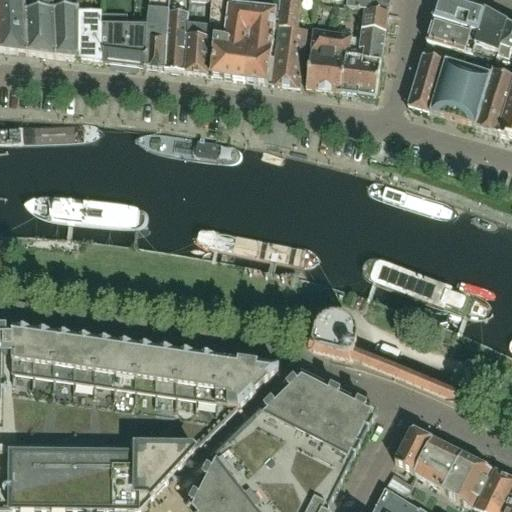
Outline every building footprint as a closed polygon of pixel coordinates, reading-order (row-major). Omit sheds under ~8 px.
[(0,0),(0,54),(80,64),(79,0),(0,0)] [(133,72),(133,0),(104,0),(105,3),(104,19),(108,19),(107,68),(133,72)] [(161,0),(133,0),(133,72),(159,75),(161,0)] [(185,78),(189,0),(161,0),(159,75),(164,76),(185,78)] [(209,81),(211,7),(209,7),(209,0),(189,0),(185,78),(209,81)] [(280,26),(283,0),(252,0),(251,13),(245,13),(239,86),(245,87),(257,88),(257,87),(268,88),(276,26),(280,26)] [(300,92),(307,34),(298,33),(301,0),(283,0),(280,26),(272,89),(300,92)] [(388,18),(390,0),(334,0),(335,2),(350,4),(349,14),(364,15),(388,18)] [(480,39),(486,17),(440,3),(434,25),(462,34),(473,37),(480,39)] [(239,86),(245,13),(228,11),(225,43),(214,42),(211,82),(222,82),(223,83),(234,84),(234,86),(239,86)] [(364,15),(362,32),(386,36),(388,18),(364,15)] [(470,48),(499,59),(507,30),(507,29),(486,16),(486,17),(480,39),(473,37),(470,48)] [(108,19),(104,19),(82,19),(81,65),(107,68),(108,19)] [(470,48),(473,37),(462,34),(434,25),(428,46),(451,52),(467,57),(470,48)] [(511,56),(511,32),(507,30),(499,59),(498,61),(509,65),(511,57),(511,56)] [(383,57),(386,36),(362,32),(359,54),(358,63),(364,64),(365,55),(383,57)] [(330,60),(332,38),(314,36),(312,57),(330,60)] [(351,53),(353,41),(332,38),(330,60),(347,62),(350,62),(351,53)] [(447,66),(451,52),(428,46),(424,59),(447,66)] [(359,101),(364,64),(358,63),(359,54),(351,53),(350,62),(347,62),(342,98),(359,101)] [(359,101),(377,103),(383,57),(365,55),(364,64),(359,101)] [(325,96),(330,60),(312,57),(307,94),(309,94),(325,96)] [(439,91),(447,66),(424,59),(418,79),(428,82),(426,87),(439,91)] [(342,98),(347,62),(330,60),(325,96),(342,98)] [(486,100),(491,85),(493,79),(447,66),(439,91),(431,120),(475,133),(476,133),(486,100)] [(498,140),(511,94),(511,80),(494,75),(493,79),(491,85),(486,100),(476,133),(498,140)] [(431,120),(439,91),(426,87),(428,82),(418,79),(408,113),(431,120)] [(511,144),(511,94),(498,140),(511,144)] [(108,133),(19,125),(18,145),(106,153),(108,133)] [(259,157),(180,140),(176,160),(254,176),(259,157)] [(365,181),(287,161),(282,181),(360,201),(365,181)] [(476,222),(382,188),(375,207),(469,241),(476,222)] [(133,208),(56,199),(46,199),(37,202),(29,205),(24,211),(29,217),(37,222),(45,224),(55,226),(130,233),(140,231),(146,228),(148,223),(148,217),(146,213),(133,208)] [(314,271),(320,266),(315,258),(310,254),(303,251),(212,232),(205,232),(199,234),(196,239),(196,245),(200,249),(204,250),(299,272),(306,273),(314,271)] [(480,300),(381,262),(375,261),(369,261),(364,263),(362,269),(361,274),(363,281),(368,286),(473,324),(481,324),(486,323),(492,319),(491,311),(488,306),(480,300)] [(317,331),(316,333),(315,334),(313,344),(317,352),(327,355),(343,359),(344,362),(350,363),(353,361),(355,357),(357,345),(357,344),(357,341),(357,338),(356,336),(355,334),(354,331),(353,329),(351,327),(349,326),(347,324),(345,323),(343,322),(340,321),(338,321),(335,321),(333,321),(330,322),(327,323),(325,324),(323,325),(321,327),(319,329),(317,331)] [(0,511),(328,511),(377,417),(302,378),(300,377),(280,371),(261,368),(14,333),(0,332),(0,511)] [(429,488),(448,452),(412,434),(411,436),(412,436),(394,468),(429,488)] [(459,506),(478,467),(448,452),(429,488),(459,506)] [(476,511),(485,494),(494,475),(478,467),(459,506),(469,511),(476,511)] [(504,511),(511,496),(511,483),(495,475),(494,475),(485,494),(476,511),(504,511)] [(394,478),(385,493),(404,504),(413,490),(394,478)] [(416,511),(404,504),(385,493),(375,511),(416,511)]
